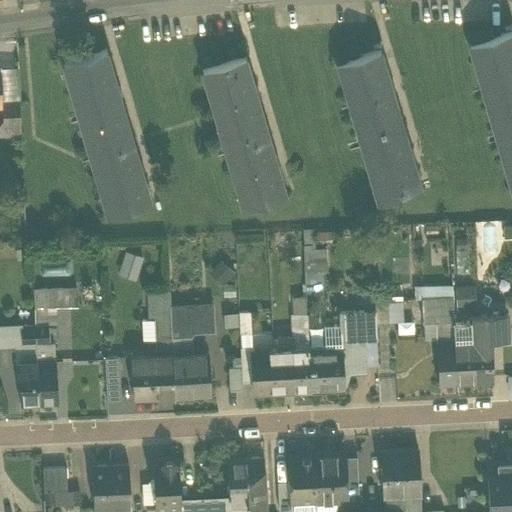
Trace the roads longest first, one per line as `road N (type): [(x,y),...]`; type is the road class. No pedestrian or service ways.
road 1 (residential): [(511,408),(0,434)]
road 2 (residential): [(0,26),(235,0)]
